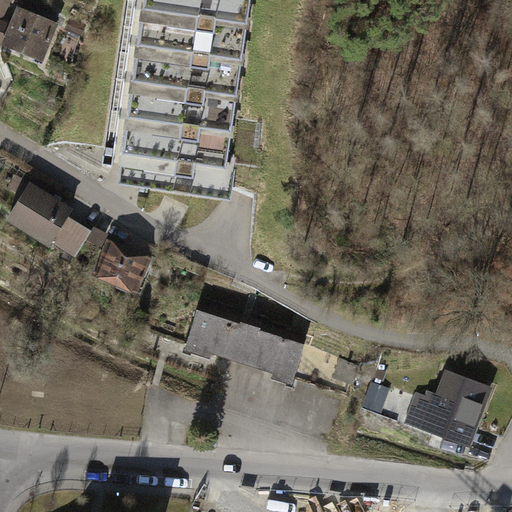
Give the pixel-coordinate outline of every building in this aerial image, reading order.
[(0,0),(0,47),(3,49),(11,28),(4,24),(14,0),(0,0)] [(254,0),(142,0),(114,173),(224,191),(254,0)] [(11,28),(3,49),(2,51),(43,67),(59,26),(18,10),(11,28)] [(74,213),(31,187),(6,228),(50,255),(55,248),(77,262),(95,234),(70,219),(74,213)] [(84,259),(98,268),(113,241),(99,233),(84,259)] [(152,262),(113,246),(97,286),(136,301),(152,262)] [(310,335),(204,300),(186,352),(211,360),(213,354),(273,374),(271,380),(293,388),(297,376),(308,343),(310,335)] [(308,343),(297,376),(346,393),(354,364),(308,343)] [(472,445),(495,384),(446,366),(436,392),(429,389),(427,395),(417,391),(406,421),(472,445)] [(373,381),(364,405),(382,412),(391,388),(373,381)]
